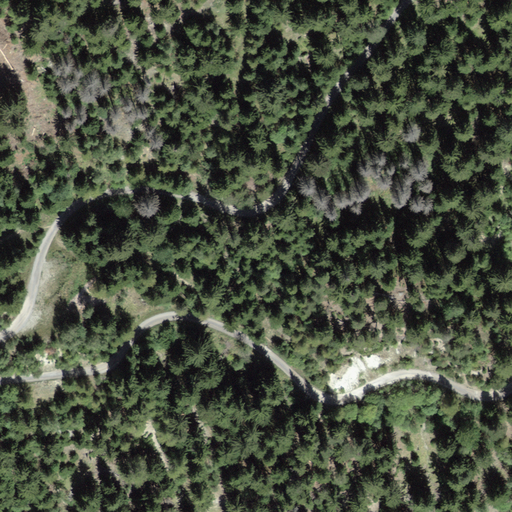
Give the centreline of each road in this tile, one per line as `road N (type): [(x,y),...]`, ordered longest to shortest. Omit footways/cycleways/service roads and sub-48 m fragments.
road 1 (track): [(0,338),(22,322),(54,226),(65,211),(103,192),(157,188),(237,210),(272,203),(332,94),(406,0)]
road 2 (track): [(511,387),(485,396),(410,374),(324,399),(253,342),(178,314),(142,325),(112,365),(0,382)]
